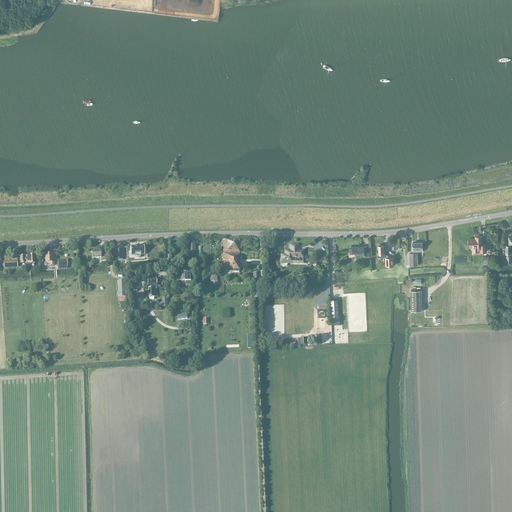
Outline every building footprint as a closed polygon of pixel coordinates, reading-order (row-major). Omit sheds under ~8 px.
[(223,240),(223,253),(239,253),(239,240),(223,240)] [(413,252),(422,251),(422,242),(413,242),(413,252)] [(378,245),(378,253),(377,253),(377,257),(385,257),(385,258),(388,258),(388,256),(387,255),(385,255),(385,254),(384,249),(384,245),(381,245),(380,244),(379,244),(378,245)] [(303,251),(297,251),(297,245),(290,245),(290,251),(285,251),(285,255),(281,255),(281,263),(283,263),(282,265),(283,266),(286,266),(287,265),(287,263),(292,263),(292,258),(303,258),(303,251)] [(138,258),(139,257),(141,256),(141,255),(144,255),(144,247),(144,246),(143,246),(131,247),(131,255),(135,255),(135,256),(136,257),(137,258),(138,258)] [(352,247),(352,248),(349,248),(349,254),(355,254),(355,256),(364,255),(365,258),(370,258),(370,256),(369,250),(363,251),(363,247),(358,248),(358,247),(352,247)] [(101,261),(106,261),(105,254),(101,254),(100,251),(92,252),(92,259),(101,258),(101,261)] [(239,272),(239,253),(223,253),(223,261),(225,261),(225,266),(223,266),(223,272),(224,272),(226,272),(226,270),(228,270),(228,272),(239,272)] [(418,265),(417,253),(409,253),(410,265),(418,265)] [(54,265),(54,262),(52,262),(52,254),(49,254),(48,254),(47,254),(46,255),(45,255),(46,263),(50,263),(50,266),(54,265)] [(26,264),(34,264),(34,255),(33,255),(32,255),(31,255),(30,256),(25,256),(25,257),(20,257),(20,264),(26,263),(26,264)] [(492,260),(492,256),(488,256),(482,256),(483,265),(489,265),(489,264),(491,263),(491,260),(492,260)] [(385,258),(385,266),(394,266),(393,257),(388,258),(385,258)] [(67,260),(58,261),(58,269),(67,269),(67,260)] [(181,281),(186,281),(186,285),(191,285),(191,273),(187,273),(181,273),(181,274),(177,274),(177,281),(181,281)] [(118,297),(126,297),(125,281),(117,281),(118,297)] [(399,294),(409,294),(409,286),(399,286),(399,294)] [(421,290),(411,290),(411,311),(422,310),(421,290)]
